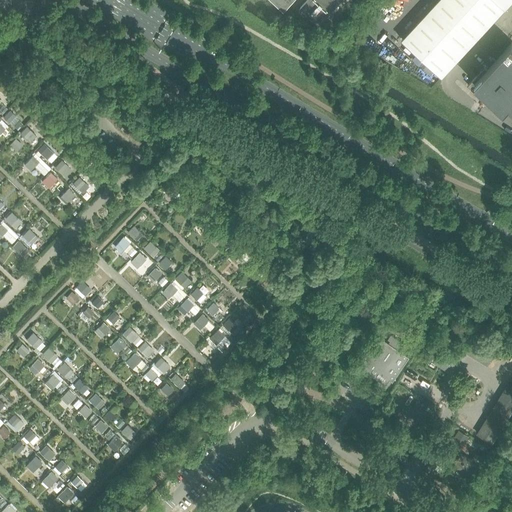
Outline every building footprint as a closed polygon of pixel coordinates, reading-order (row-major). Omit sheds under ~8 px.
[(294,0),(271,0),(284,11),(294,0)] [(307,0),(300,8),(319,25),(342,0),(307,0)] [(488,25),(510,0),(437,0),(402,38),(441,75),(488,25)] [(511,43),(487,69),(485,67),(468,85),(476,92),(478,95),(478,98),(481,100),(484,100),(486,98),(486,94),(485,94),(486,93),(504,110),(508,105),(511,109),(511,43)] [(10,109),(3,116),(9,122),(12,125),(18,119),(15,116),(15,115),(10,109)] [(27,125),(20,132),(30,141),(37,135),(27,125)] [(15,139),(10,144),(17,150),(22,145),(15,139)] [(44,144),(38,150),(47,158),(53,152),(44,144)] [(33,156),(24,164),(30,170),(34,166),(44,175),(48,170),(38,161),(39,161),(33,156)] [(61,160),(55,167),(64,175),(70,169),(61,160)] [(50,172),(42,181),(48,187),(56,178),(50,172)] [(79,176),(72,183),(82,192),(88,186),(79,176)] [(175,183),(166,192),(173,198),(181,189),(175,183)] [(68,188),(59,197),(65,203),(74,194),(68,188)] [(191,199),(182,207),(189,214),(197,205),(191,199)] [(11,212),(5,218),(14,227),(20,220),(11,212)] [(208,214),(199,224),(205,230),(215,221),(208,214)] [(1,223),(0,224),(0,237),(2,235),(11,243),(15,238),(7,230),(7,229),(1,223)] [(133,226),(128,232),(137,240),(142,235),(133,226)] [(223,228),(214,238),(221,244),(224,241),(231,248),(236,243),(229,236),(230,235),(223,228)] [(27,231),(23,235),(31,243),(37,237),(29,229),(27,231)] [(123,237),(115,246),(121,251),(123,249),(127,253),(128,252),(132,256),(137,250),(129,243),(123,237)] [(18,240),(13,245),(23,255),(28,250),(18,240)] [(150,240),(144,247),(153,256),(160,249),(150,240)] [(239,244),(230,253),(236,260),(240,256),(246,261),(251,255),(248,252),(239,244)] [(140,252),(131,261),(137,267),(146,258),(140,252)] [(166,256),(159,262),(166,269),(172,262),(166,256)] [(257,261),(248,271),(255,277),(264,267),(257,261)] [(155,268),(148,275),(153,281),(160,274),(155,268)] [(183,273),(177,279),(185,286),(191,280),(183,273)] [(272,273),(262,283),(269,289),(278,280),(274,277),(275,276),(272,273)] [(82,281),(76,287),(85,295),(90,289),(82,281)] [(170,284),(163,291),(169,298),(172,294),(179,301),(184,296),(170,284)] [(197,287),(190,293),(196,299),(200,303),(207,296),(197,287)] [(71,292),(67,297),(72,303),(77,298),(71,292)] [(98,296),(92,302),(97,307),(103,301),(98,296)] [(187,297),(178,307),(185,313),(189,309),(194,314),(198,310),(193,305),(194,304),(187,297)] [(213,303),(208,309),(213,313),(218,307),(213,303)] [(87,307),(83,312),(88,317),(93,312),(87,307)] [(114,311),(108,318),(113,322),(119,316),(114,311)] [(92,322),(98,316),(94,312),(88,318),(92,322)] [(202,314),(194,323),(200,328),(204,325),(210,331),(215,326),(202,314)] [(229,317),(223,324),(232,332),(238,326),(235,323),(229,317)] [(103,322),(95,331),(101,337),(109,328),(103,322)] [(129,326),(122,333),(132,342),(136,346),(143,339),(138,335),(129,326)] [(218,329),(209,338),(216,344),(221,340),(225,335),(218,329)] [(424,335),(416,330),(413,334),(421,340),(424,335)] [(32,332),(26,338),(35,347),(41,341),(32,332)] [(487,365),(499,346),(478,332),(466,351),(487,365)] [(392,382),(409,357),(378,336),(358,365),(384,383),(387,378),(392,382)] [(119,337),(110,346),(116,352),(125,343),(119,337)] [(145,341),(138,348),(139,348),(145,355),(147,357),(154,350),(145,341)] [(450,369),(460,353),(443,342),(433,359),(450,369)] [(21,344),(17,349),(23,355),(28,350),(21,344)] [(48,348),(42,354),(56,367),(62,361),(48,348)] [(134,352),(126,361),(132,367),(135,364),(141,369),(146,363),(141,358),(135,353),(134,352)] [(160,357),(155,363),(162,371),(163,372),(169,366),(160,357)] [(37,359),(29,367),(35,373),(43,365),(37,359)] [(64,363),(58,369),(67,377),(73,371),(64,363)] [(150,367),(145,373),(151,379),(156,374),(158,375),(160,373),(152,366),(151,368),(150,367)] [(175,373),(170,379),(179,388),(185,382),(175,373)] [(53,374),(45,383),(51,389),(54,385),(57,388),(56,388),(61,393),(66,387),(61,381),(53,374)] [(79,378),(73,384),(82,393),(88,387),(79,378)] [(492,442),(511,409),(511,383),(509,382),(477,433),(492,442)] [(166,383),(161,388),(167,394),(172,389),(166,383)] [(69,389),(61,397),(67,403),(75,395),(69,389)] [(96,393),(89,400),(98,408),(104,401),(96,393)] [(85,404),(79,409),(85,416),(91,410),(85,404)] [(110,408),(104,415),(109,420),(116,414),(110,408)] [(14,414),(8,420),(17,429),(23,422),(14,414)] [(100,420),(95,425),(101,431),(106,426),(100,420)] [(127,424),(121,430),(130,439),(136,433),(127,424)] [(3,426),(0,429),(0,432),(4,437),(9,432),(3,426)] [(30,429),(23,435),(24,436),(29,441),(33,445),(39,438),(35,435),(36,435),(30,429)] [(116,436),(108,444),(114,450),(122,441),(116,436)] [(19,441),(14,446),(20,451),(25,446),(19,441)] [(45,445),(39,451),(48,460),(49,460),(55,453),(45,445)] [(470,477),(478,464),(460,453),(452,465),(452,466),(448,472),(453,475),(457,469),(470,477)] [(35,457),(26,465),(32,471),(41,462),(35,457)] [(434,470),(438,463),(432,459),(428,466),(434,470)] [(61,460),(55,467),(60,471),(66,465),(61,460)] [(50,472),(42,481),(48,486),(56,477),(50,472)] [(77,475),(72,481),(81,490),(87,485),(77,475)] [(67,487),(58,496),(63,502),(72,492),(67,487)] [(8,503),(0,511),(13,511),(16,510),(8,503)]
